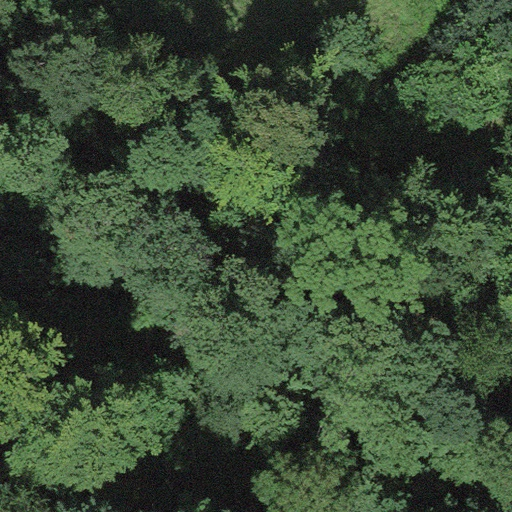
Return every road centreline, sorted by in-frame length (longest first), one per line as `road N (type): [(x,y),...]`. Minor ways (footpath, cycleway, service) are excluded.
road 1 (track): [(0,473),(199,498),(360,437),(511,172)]
road 2 (track): [(0,297),(150,352),(274,307),(511,132)]
